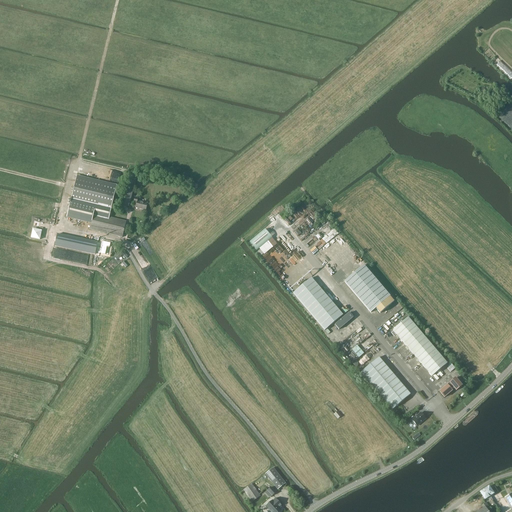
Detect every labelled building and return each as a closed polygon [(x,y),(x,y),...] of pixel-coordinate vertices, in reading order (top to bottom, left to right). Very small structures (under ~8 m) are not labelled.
[(511,79),(511,78),(511,70),(501,60),(497,65),(511,79)] [(121,205),(127,206),(129,207),(137,175),(129,173),(121,205)] [(70,202),(67,217),(92,223),(94,213),(109,217),(111,210),(117,186),(77,176),(76,178),(73,191),(73,193),(71,201),(70,202)] [(140,198),(138,198),(135,197),(133,204),(136,204),(135,208),(146,210),(147,203),(139,201),(140,198)] [(122,238),(126,221),(109,217),(94,213),(92,223),(90,230),(122,238)] [(320,239),(323,244),(337,235),(334,230),(320,239)] [(69,237),(67,249),(82,252),(85,240),(69,237)] [(259,253),(264,249),(253,237),(248,241),(259,253)] [(127,256),(122,250),(115,257),(117,260),(122,255),(125,258),(127,256)] [(390,296),(364,265),(344,282),(371,313),(376,308),(380,313),(394,301),(390,296)] [(343,315),(311,278),(293,293),(325,330),(343,315)] [(344,317),(335,325),(339,329),(348,322),(353,318),(349,313),(344,317)] [(408,317),(393,330),(432,376),(447,363),(408,317)] [(361,373),(392,410),(410,394),(379,357),(361,373)] [(455,389),(456,391),(457,390),(461,386),(462,386),(461,384),(456,379),(455,378),(454,379),(450,382),(449,383),(450,383),(447,385),(446,386),(440,390),(439,391),(440,392),(444,396),(444,397),(445,396),(451,392),(452,391),(451,390),(454,388),(455,389)] [(497,398),(493,394),(478,408),(482,412),(497,398)] [(425,419),(424,417),(420,413),(412,420),(415,424),(417,426),(425,419)] [(273,468),(265,474),(278,490),(285,483),(273,468)] [(251,484),(243,490),(252,501),(260,495),(251,484)] [(272,495),(276,492),(271,487),(268,490),(272,495)] [(486,489),(490,496),(498,491),(495,487),(490,489),(489,487),(486,489)] [(493,505),(494,505),(495,504),(492,499),(490,496),(486,489),(480,492),(485,499),(488,497),(493,505)] [(266,506),(271,511),(278,511),(279,511),(281,510),(279,507),(281,505),(275,498),(273,501),(272,500),(271,501),(270,501),(268,503),(268,504),(266,506)] [(484,509),(479,511),(488,511),(490,510),(485,503),(482,505),(484,509)]
